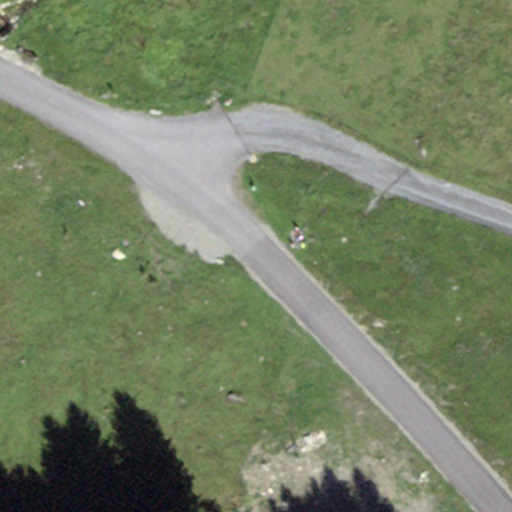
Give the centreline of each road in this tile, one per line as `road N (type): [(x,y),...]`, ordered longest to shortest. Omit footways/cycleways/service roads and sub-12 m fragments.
road 1 (unclassified): [(0,77),(176,172),(500,511)]
road 2 (track): [(176,172),(213,151),(273,144),(511,218)]
